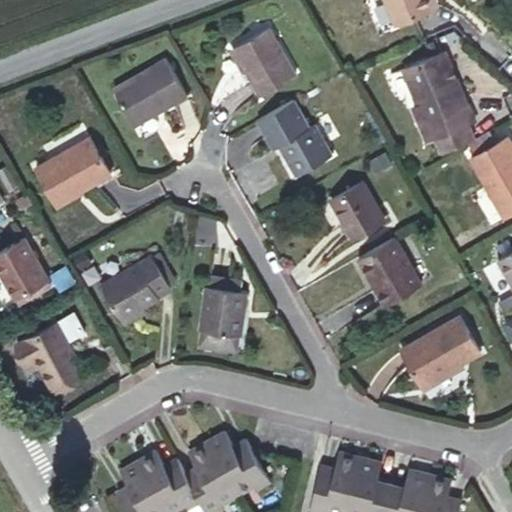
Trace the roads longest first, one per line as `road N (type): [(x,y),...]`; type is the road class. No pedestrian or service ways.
road 1 (residential): [(327,408),(167,376),(19,462)]
road 2 (residential): [(327,408),(332,387),(204,163)]
road 3 (residential): [(181,0),(0,67)]
road 4 (residential): [(481,446),(327,408)]
